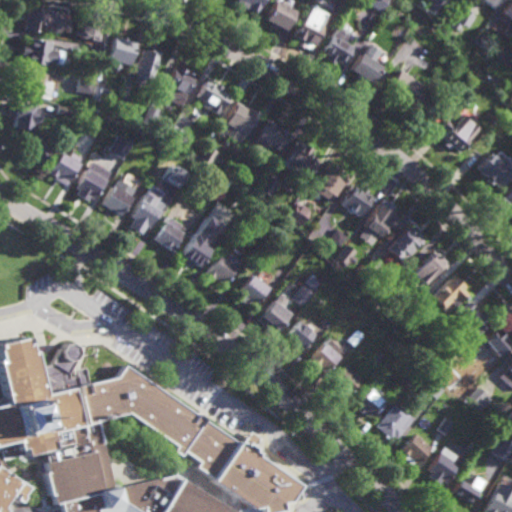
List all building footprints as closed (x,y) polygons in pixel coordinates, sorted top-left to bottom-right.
[(261,0),(257,13),(235,4),(236,0),(261,0)] [(386,0),(378,12),(363,2),(364,0),(386,0)] [(497,0),(491,9),(477,0),(497,0)] [(511,36),(509,40),(500,33),(505,27),(497,21),(501,16),(498,13),(509,0),(511,2),(511,36)] [(291,6),(289,10),(294,12),(284,31),(276,27),(274,29),(268,26),(270,23),(263,19),(265,15),(264,15),(266,10),(267,11),(272,1),(278,4),(280,1),(291,6)] [(323,17),(325,18),(312,46),(305,43),(304,44),(290,37),(301,15),(302,16),(308,6),(322,12),(321,14),(324,15),(323,17)] [(62,13),(59,33),(38,30),(38,33),(22,30),(26,7),(62,13)] [(466,12),(472,16),(465,28),(460,24),(456,31),(447,26),(458,8),(466,12)] [(348,29),(347,31),(352,34),(346,43),(342,40),(341,43),(350,48),(340,65),(333,61),(331,64),(323,59),(326,55),(320,52),(334,28),(335,29),(339,24),(348,29)] [(97,43),(97,42),(96,44),(85,42),(86,40),(85,40),(88,26),(100,28),(97,43)] [(477,47),(470,41),(480,30),(487,36),(477,47)] [(118,39),(119,37),(126,39),(125,42),(133,44),(126,66),(104,59),(111,37),(118,39)] [(49,50),(56,51),(64,52),(61,65),(47,63),(46,67),(22,63),(24,56),(20,55),(21,46),(25,46),(27,39),(50,43),(49,50)] [(98,55),(85,53),(86,44),(99,47),(98,55)] [(158,52),(150,81),(144,79),(142,86),(132,83),(134,76),(133,76),(135,69),(133,68),(136,60),(137,61),(140,49),(144,50),(144,49),(149,51),(149,49),(158,52)] [(501,65),(495,60),(503,49),(510,54),(501,65)] [(369,84),(361,79),(360,80),(354,77),(355,75),(348,70),(359,54),(380,68),(369,84)] [(494,71),(490,67),(494,62),(498,66),(494,71)] [(187,71),(186,74),(193,77),(179,107),(159,98),(173,66),(180,70),(181,68),(187,71)] [(47,101),(17,96),(21,72),(45,76),(44,82),(50,83),(47,101)] [(423,90),(418,98),(423,102),(417,111),(412,107),(409,111),(401,105),(400,107),(394,103),(396,101),(383,92),(388,84),(386,82),(389,78),(391,79),(397,72),(423,90)] [(90,94),(75,92),(77,77),(92,79),(90,94)] [(212,87),(214,83),(221,87),(219,91),(227,96),(216,115),(208,110),(210,107),(209,106),(207,109),(201,104),(202,102),(194,96),(203,82),(212,87)] [(107,89),(105,103),(92,100),(94,86),(107,89)] [(124,116),(115,113),(120,96),(129,99),(124,116)] [(439,110),(433,105),(438,100),(443,104),(439,110)] [(242,106),(242,105),(257,114),(243,136),(242,136),(237,145),(225,138),(224,140),(215,134),(234,101),(242,106)] [(30,116),(38,117),(36,126),(30,125),(29,130),(12,127),(14,119),(11,118),(11,115),(14,115),(16,103),(32,106),(30,116)] [(151,127),(140,122),(147,105),(158,110),(151,127)] [(69,116),(62,115),(61,118),(58,117),(58,114),(56,114),(57,106),(70,108),(69,116)] [(475,122),(471,127),(475,130),(466,140),(467,141),(457,153),(449,147),(447,150),(441,145),(443,143),(438,138),(441,134),(436,129),(445,118),(452,124),(458,117),(462,120),(466,115),(475,122)] [(277,153),(269,148),(266,152),(252,143),(257,135),(255,134),(265,118),(289,133),(277,153)] [(178,152),(161,142),(172,125),(189,135),(178,152)] [(42,141),(42,140),(51,153),(30,167),(24,157),(28,154),(23,146),(38,135),(42,141)] [(121,160),(130,142),(114,135),(106,153),(121,160)] [(305,180),(282,164),(297,140),(312,150),(309,155),(318,160),(305,180)] [(66,158),(69,153),(80,159),(77,165),(67,184),(58,179),(57,180),(46,174),(63,141),(71,145),(65,158),(66,158)] [(208,168),(193,159),(201,145),(216,154),(208,168)] [(502,168),(504,165),(511,173),(496,190),(491,185),(489,186),(477,176),(479,175),(473,170),(487,154),(502,168)] [(328,203),(308,190),(327,162),(346,175),(328,203)] [(230,183),(222,178),(232,163),(240,168),(230,183)] [(92,176),(94,173),(100,177),(98,179),(104,183),(93,201),(88,198),(86,203),(74,195),(76,192),(73,190),(85,171),(92,176)] [(270,197),(258,190),(266,175),(278,183),(270,197)] [(131,190),(126,199),(129,200),(119,217),(99,206),(110,188),(112,189),(116,181),(131,190)] [(511,214),(509,212),(510,210),(507,208),(507,207),(498,200),(501,195),(500,194),(505,187),(507,189),(511,182),(511,214)] [(360,190),(361,187),(367,191),(365,194),(371,198),(358,218),(350,213),(349,215),(344,212),(346,209),(340,206),(347,194),(344,192),(348,186),(351,188),(353,185),(360,190)] [(391,230),(386,227),(384,231),(381,228),(375,237),(362,228),(381,200),(393,208),(389,213),(391,214),(389,217),(397,222),(391,230)] [(147,226),(144,224),(140,229),(130,223),(131,220),(128,217),(137,202),(156,213),(147,226)] [(299,227),(285,218),(295,203),(308,212),(299,227)] [(224,232),(218,228),(225,217),(231,221),(224,232)] [(169,248),(153,238),(165,218),(177,225),(176,227),(180,230),(169,248)] [(337,245),(327,238),(335,227),(345,234),(337,245)] [(406,230),(407,230),(409,232),(408,234),(410,235),(413,232),(418,237),(417,239),(420,242),(416,246),(414,244),(399,261),(385,247),(403,227),(406,230)] [(202,244),(206,247),(195,265),(189,261),(187,265),(180,261),(183,256),(177,252),(188,235),(193,239),(197,233),(205,239),(202,244)] [(347,251),(340,246),(347,235),(355,241),(347,251)] [(344,266),(354,253),(343,245),(333,258),(344,266)] [(437,255),(438,254),(442,258),(441,260),(445,264),(437,272),(434,269),(422,282),(411,271),(431,250),(437,255)] [(221,283),(203,271),(215,252),(233,263),(221,283)] [(370,273),(362,267),(371,254),(380,261),(370,273)] [(253,302),(249,299),(245,305),(236,298),(240,293),(235,289),(248,271),(266,284),(253,302)] [(462,285),(460,288),(465,292),(452,305),(447,300),(441,306),(428,294),(449,272),(462,285)] [(392,298),(383,290),(394,278),(403,286),(392,298)] [(299,304),(290,296),(300,283),(309,291),(299,304)] [(415,318),(405,309),(416,297),(426,306),(415,318)] [(271,333),(254,319),(271,298),(288,311),(271,333)] [(471,307),(475,305),(488,321),(466,340),(453,324),(465,314),(463,312),(460,314),(455,308),(467,299),(471,305),(470,306),(471,307)] [(328,323),(321,317),(330,306),(337,312),(328,323)] [(300,322),(301,321),(308,327),(307,328),(312,333),(299,348),(294,343),(292,346),(286,341),(288,339),(282,334),(296,318),(300,322)] [(491,360),(489,357),(487,358),(485,356),(484,353),(486,352),(476,342),(493,325),(504,336),(503,338),(508,343),(491,360)] [(352,345),(345,339),(354,328),(361,334),(352,345)] [(42,391),(70,384),(72,391),(78,390),(77,383),(113,374),(121,363),(194,413),(195,411),(203,416),(202,417),(236,441),(238,438),(242,441),(249,430),(258,436),(251,447),(256,451),(255,453),(299,483),(288,500),(279,500),(281,508),(262,511),(122,511),(121,511),(117,511),(60,511),(58,501),(53,503),(51,493),(48,494),(42,471),(45,470),(42,461),(46,460),(44,449),(0,459),(1,463),(6,466),(3,470),(27,486),(21,495),(21,496),(18,502),(13,499),(15,496),(10,493),(2,507),(6,510),(4,511),(0,511),(0,400),(5,399),(0,377),(0,337),(26,332),(29,347),(32,347),(42,391)] [(323,371),(317,366),(315,368),(311,365),(313,363),(307,357),(326,336),(342,351),(323,371)] [(389,348),(386,342),(391,339),(394,344),(389,348)] [(511,374),(503,366),(511,355),(511,374)] [(447,380),(438,369),(447,361),(457,372),(447,380)] [(345,394),(329,379),(344,363),(360,378),(345,394)] [(401,388),(395,383),(404,372),(410,377),(401,388)] [(433,398),(422,389),(430,378),(442,387),(433,398)] [(368,416),(362,411),(360,413),(356,409),(358,407),(352,402),(370,382),(386,395),(368,416)] [(477,408),(467,398),(478,388),(487,399),(477,408)] [(395,437),(392,434),(389,438),(388,437),(386,439),(383,435),(384,434),(374,425),(394,402),(412,417),(395,437)] [(511,419),(510,422),(502,415),(511,405),(511,419)] [(443,434),(434,428),(442,416),(450,422),(443,434)] [(415,462),(413,461),(411,464),(402,457),(405,454),(399,449),(411,434),(427,447),(415,462)] [(511,445),(503,461),(488,452),(498,435),(511,443),(511,445)] [(454,455),(450,461),(454,464),(443,481),(439,478),(435,483),(424,476),(427,472),(423,469),(436,451),(440,446),(454,455)] [(467,486),(469,483),(477,487),(468,503),(448,492),(456,479),(467,486)] [(508,493),(504,500),(509,502),(503,511),(482,511),(480,511),(490,492),(491,492),(494,486),(508,493)]
